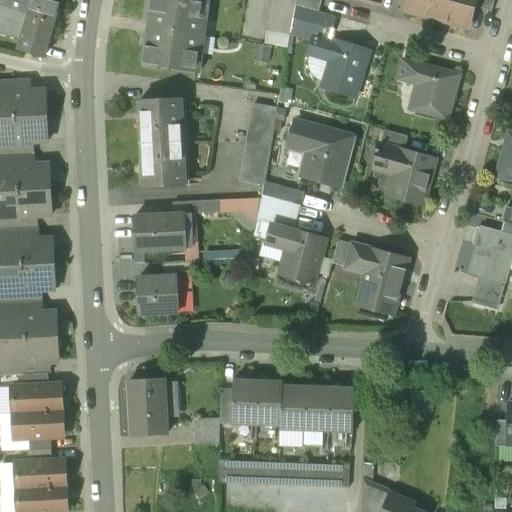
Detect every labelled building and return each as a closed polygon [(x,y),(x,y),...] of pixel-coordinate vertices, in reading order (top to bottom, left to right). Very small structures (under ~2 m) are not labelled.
[(0,0),(0,6),(27,14),(31,0),(0,0)] [(59,0),(31,0),(27,14),(53,22),(59,0)] [(207,0),(151,0),(149,12),(157,13),(155,30),(197,36),(199,21),(205,21),(207,0)] [(272,0),(266,31),(289,35),(292,18),(295,6),(295,0),(272,0)] [(321,0),(295,0),(295,6),(318,12),(321,0)] [(408,0),(406,11),(437,20),(441,0),(408,0)] [(441,0),(437,20),(467,28),(473,6),(475,0),(441,0)] [(494,0),(475,0),(473,6),(492,12),(494,0)] [(0,6),(0,34),(21,40),(21,38),(20,38),(27,14),(0,6)] [(318,12),(295,6),(292,18),(331,29),(335,17),(318,12)] [(53,22),(27,14),(20,38),(21,38),(46,46),(53,22)] [(197,36),(155,30),(152,47),(145,46),(142,66),(198,74),(200,53),(195,52),(197,36)] [(368,53),(314,37),(308,55),(328,61),(320,85),(355,96),(368,53)] [(46,46),(21,38),(21,40),(18,51),(43,58),(46,46)] [(457,76),(402,61),(398,79),(417,84),(410,110),(445,119),(457,76)] [(14,80),(0,80),(0,93),(15,93),(14,80)] [(15,93),(0,93),(0,118),(43,116),(42,91),(15,93)] [(180,98),(139,100),(141,144),(182,142),(180,98)] [(277,108),(253,104),(246,143),(270,147),(277,108)] [(43,116),(0,118),(0,143),(14,143),(44,141),(43,116)] [(340,134),(294,121),(287,147),(306,152),(299,176),(338,186),(351,139),(340,136),(340,134)] [(407,136),(384,130),(380,145),(403,152),(407,136)] [(511,134),(507,133),(507,135),(510,135),(506,150),(503,149),(495,176),(511,180),(511,134)] [(182,142),(141,144),(143,188),(184,187),(182,142)] [(0,143),(0,155),(15,155),(14,143),(0,143)] [(270,147),(246,143),(240,182),(263,186),(264,182),(270,147)] [(403,152),(380,145),(374,164),(394,169),(387,194),(421,203),(433,160),(403,152)] [(15,155),(0,155),(0,167),(15,167),(16,167),(15,155)] [(15,167),(0,167),(0,192),(46,190),(45,165),(16,167),(15,167)] [(263,186),(262,196),(275,199),(299,206),(302,193),(264,182),(263,186)] [(46,190),(0,192),(0,217),(18,216),(18,217),(48,215),(46,190)] [(292,231),(295,220),(271,213),(275,199),(262,196),(258,222),(270,225),(292,231)] [(299,206),(275,199),(271,213),(295,220),(299,206)] [(218,200),(187,202),(187,214),(219,213),(218,200)] [(511,209),(507,208),(502,222),(504,223),(511,224),(511,209)] [(183,215),(134,217),(136,252),(185,250),(183,215)] [(18,216),(0,217),(0,229),(18,229),(18,217),(18,216)] [(511,224),(504,223),(501,233),(511,236),(511,224)] [(292,231),(270,225),(265,244),(284,249),(277,275),(313,284),(325,240),(292,231)] [(511,236),(501,233),(480,228),(469,272),(479,275),(504,281),(510,256),(511,256),(511,236)] [(18,229),(0,229),(0,242),(19,241),(18,229)] [(19,241),(0,242),(0,266),(50,264),(49,239),(19,241)] [(332,264),(346,267),(352,245),(338,241),(332,264)] [(406,260),(352,245),(346,267),(365,273),(356,305),(392,314),(406,260)] [(195,262),(163,263),(164,277),(175,276),(195,275),(195,262)] [(50,264),(0,266),(0,291),(22,290),(22,291),(51,289),(50,264)] [(343,275),(346,267),(332,264),(330,272),(343,275)] [(504,281),(479,275),(472,303),(496,309),(504,281)] [(164,277),(137,278),(139,315),(177,313),(175,276),(164,277)] [(22,290),(0,291),(0,303),(22,303),(22,291),(22,290)] [(22,303),(0,303),(0,317),(1,317),(1,316),(23,315),(22,303)] [(23,315),(1,316),(1,317),(2,340),(54,337),(53,313),(23,315)] [(54,337),(2,340),(3,362),(3,363),(25,362),(25,363),(55,361),(54,337)] [(25,362),(3,363),(3,362),(0,362),(0,375),(22,375),(26,374),(25,363),(25,362)] [(26,374),(22,375),(22,387),(48,385),(47,373),(26,374)] [(163,379),(129,381),(131,437),(166,435),(163,379)] [(281,382),(233,380),(233,389),(231,424),(279,426),(279,430),(352,432),(353,388),(280,386),(281,382)] [(22,387),(11,387),(13,413),(61,411),(59,385),(48,385),(22,387)] [(233,389),(220,388),(219,419),(219,424),(231,424),(233,389)] [(413,389),(413,415),(435,415),(435,389),(413,389)] [(61,411),(13,413),(14,439),(50,437),(62,437),(61,411)] [(219,419),(193,420),(194,446),(219,445),(219,424),(219,419)] [(508,421),(496,420),(495,445),(507,446),(508,421)] [(50,437),(26,439),(26,451),(50,449),(50,437)] [(50,449),(26,451),(26,463),(51,461),(50,449)] [(26,463),(15,463),(17,489),(64,487),(63,461),(51,461),(26,463)] [(348,465),(218,461),(218,484),(348,488),(348,465)] [(15,463),(3,464),(0,466),(0,482),(0,490),(17,489),(15,463)] [(379,511),(388,493),(362,483),(361,511),(379,511)] [(65,511),(64,487),(17,489),(17,511),(65,511)] [(17,511),(17,489),(0,490),(1,511),(17,511)] [(416,505),(388,493),(379,511),(419,511),(415,510),(416,505)]
